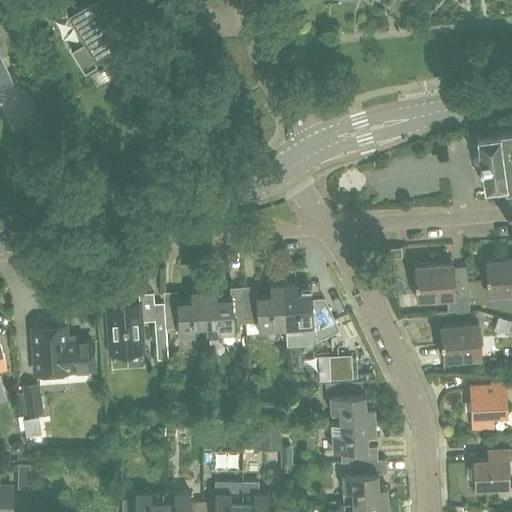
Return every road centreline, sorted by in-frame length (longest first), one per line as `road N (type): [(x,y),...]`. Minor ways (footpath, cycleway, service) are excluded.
road 1 (residential): [(430,511),(417,404),(330,227)]
road 2 (residential): [(330,227),(511,215)]
road 3 (tertiary): [(467,105),(381,116),(308,142)]
road 4 (residential): [(171,240),(330,227)]
road 5 (tertiary): [(317,156),(467,105)]
road 6 (tertiary): [(143,206),(200,204),(294,173)]
road 7 (tertiary): [(285,157),(143,206)]
road 8 (tertiary): [(0,246),(143,206)]
road 9 (unclassified): [(308,142),(266,67),(249,14)]
